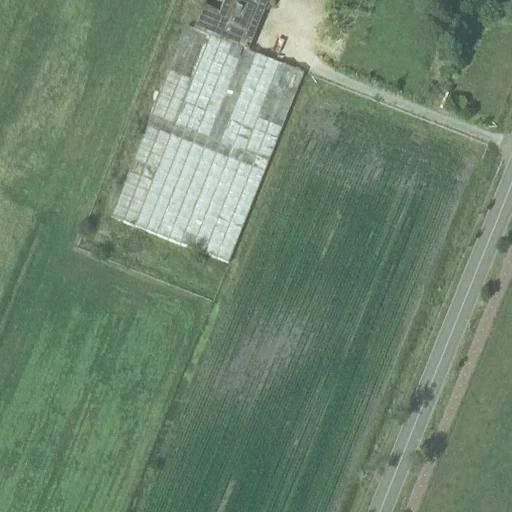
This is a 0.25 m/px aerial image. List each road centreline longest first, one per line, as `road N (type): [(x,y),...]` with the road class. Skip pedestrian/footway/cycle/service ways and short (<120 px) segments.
road 1 (secondary): [(380,511),(511,182)]
road 2 (track): [(335,0),(322,74),(511,147)]
